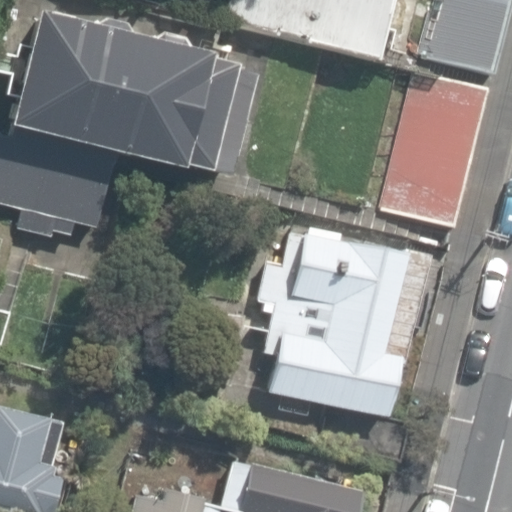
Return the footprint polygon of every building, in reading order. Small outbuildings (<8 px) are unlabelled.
[(234,0),(229,26),(273,36),(274,33),(304,40),(303,44),(375,61),(388,0),(234,0)] [(429,0),(416,58),(491,76),(509,0),(429,0)] [(13,228),(49,236),(50,232),(67,236),(70,223),(92,229),(110,152),(202,174),(227,67),(201,61),(202,56),(31,16),(2,137),(0,136),(0,205),(17,209),(13,228)] [(379,208),(450,226),(485,88),(414,70),(379,208)] [(264,390),(384,416),(419,254),(336,237),(337,232),(307,226),(305,236),(286,232),(279,265),(265,262),(251,328),(263,331),(258,353),(271,356),(264,390)] [(191,376),(227,384),(241,317),(206,310),(191,376)] [(309,441),(394,459),(402,423),(317,405),(309,441)] [(0,511),(43,511),(51,479),(43,477),(45,467),(42,467),(53,422),(0,408),(0,511)] [(345,511),(352,488),(249,461),(237,505),(201,495),(203,490),(165,480),(162,492),(133,485),(125,511),(345,511)]
